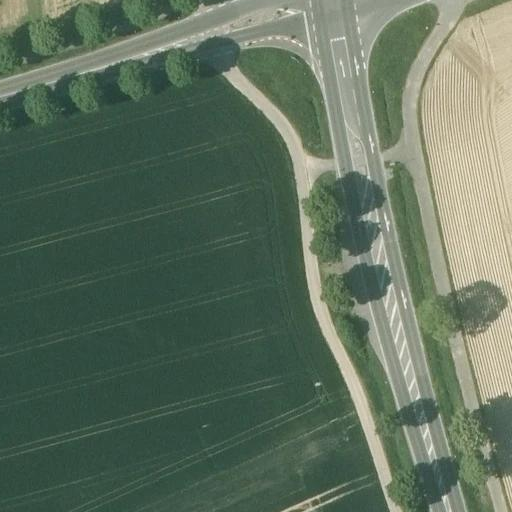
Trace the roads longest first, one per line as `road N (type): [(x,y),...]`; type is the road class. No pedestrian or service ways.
road 1 (track): [(210,0),(228,68),(282,126),(297,155),(324,327),(362,407),(396,511)]
road 2 (track): [(500,511),(409,155),(407,102),(416,70),(459,0)]
road 3 (secondary): [(333,7),(382,274),(448,511)]
road 4 (secondary): [(333,7),(0,97)]
